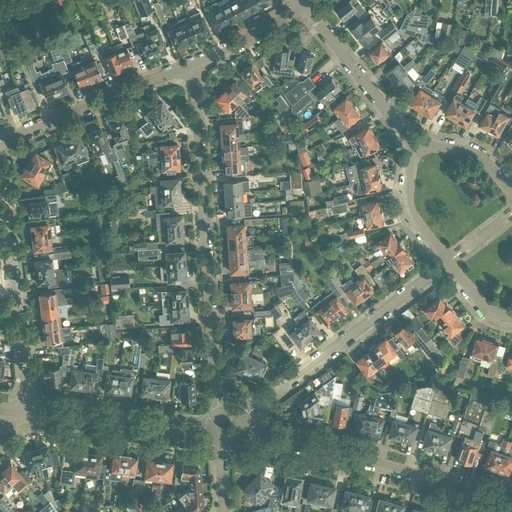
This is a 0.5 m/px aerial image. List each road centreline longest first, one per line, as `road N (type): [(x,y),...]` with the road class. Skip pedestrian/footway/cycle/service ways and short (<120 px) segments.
road 1 (residential): [(219,413),(194,63)]
road 2 (residential): [(511,510),(381,463),(246,433)]
road 3 (residential): [(243,417),(447,261)]
road 4 (residential): [(17,412),(25,387),(0,172)]
road 5 (residential): [(0,143),(194,63)]
road 6 (residential): [(211,432),(17,412)]
road 7 (residential): [(416,147),(304,6)]
road 8 (residential): [(416,147),(410,213),(447,261)]
road 9 (residential): [(194,63),(304,6)]
